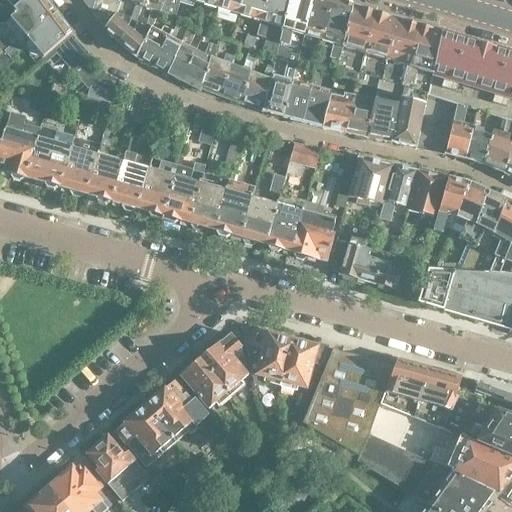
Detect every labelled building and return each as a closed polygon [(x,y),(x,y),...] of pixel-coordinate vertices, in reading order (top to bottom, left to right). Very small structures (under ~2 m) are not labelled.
[(0,0),(0,7),(3,10),(8,5),(13,10),(24,0),(0,0)] [(24,0),(13,10),(16,14),(6,23),(16,34),(7,42),(5,40),(0,40),(0,54),(11,45),(19,44),(26,38),(55,13),(44,0),(24,0)] [(82,0),(92,13),(95,0),(82,0)] [(95,0),(92,13),(104,29),(116,17),(120,0),(95,0)] [(141,0),(140,6),(136,22),(150,26),(157,13),(163,0),(141,0)] [(163,0),(157,13),(171,19),(179,0),(185,0),(192,2),(192,0),(163,0)] [(192,0),(192,2),(214,9),(216,0),(192,0)] [(216,0),(214,9),(238,16),(243,0),(216,0)] [(243,0),(238,16),(259,22),(264,0),(243,0)] [(264,0),(259,22),(254,36),(266,40),(263,49),(266,50),(265,54),(275,58),(279,45),(282,31),(282,29),(289,0),(264,0)] [(303,37),(312,0),(289,0),(282,29),(282,31),(279,45),(275,58),(285,61),(288,47),(300,50),(303,37)] [(312,0),(303,37),(300,51),(298,64),(307,66),(310,53),(318,55),(321,42),(331,1),(326,0),(312,0)] [(331,1),(321,42),(333,46),(329,60),(339,62),(342,48),(352,7),(343,5),(331,1)] [(352,7),(342,48),(339,62),(335,76),(358,83),(364,55),(373,14),(352,7)] [(55,13),(26,38),(19,44),(11,45),(0,54),(0,74),(10,65),(9,63),(24,49),(30,55),(28,57),(35,65),(43,58),(54,49),(71,34),(55,13)] [(116,17),(104,29),(109,36),(133,56),(136,58),(145,40),(151,28),(136,23),(133,29),(125,24),(128,20),(129,18),(117,14),(117,16),(116,17)] [(373,14),(364,55),(360,75),(384,82),(388,62),(396,21),(373,14)] [(396,21),(388,62),(384,82),(407,88),(411,69),(419,27),(396,21)] [(145,40),(136,58),(167,74),(182,44),(170,38),(173,32),(163,27),(160,33),(151,28),(145,40)] [(419,27),(411,69),(407,88),(428,95),(441,34),(419,27)] [(182,44),(167,74),(181,81),(194,50),(189,48),(196,32),(189,29),(182,44)] [(71,34),(54,49),(58,53),(71,68),(88,54),(71,34)] [(511,55),(441,34),(428,95),(427,98),(456,106),(460,107),(511,123),(511,55)] [(250,50),(253,39),(245,37),(242,48),(250,50)] [(194,50),(181,81),(199,91),(200,89),(201,90),(211,58),(215,59),(219,47),(209,44),(204,55),(194,50)] [(54,49),(43,58),(47,63),(58,53),(54,49)] [(231,65),(221,97),(242,105),(251,72),(256,55),(247,52),(242,69),(231,65)] [(211,58),(201,90),(221,97),(231,65),(233,57),(225,54),(222,62),(215,59),(211,58)] [(101,76),(85,57),(71,69),(87,89),(89,87),(101,76)] [(318,57),(316,69),(325,71),(327,59),(318,57)] [(263,112),(262,112),(261,114),(285,120),(294,81),(292,80),(296,65),(287,62),(283,78),(271,74),(270,80),(263,112)] [(251,72),(242,105),(262,112),(263,112),(270,80),(271,74),(272,72),(265,70),(263,77),(251,72)] [(9,72),(1,79),(11,86),(18,79),(9,72)] [(117,84),(101,76),(89,87),(114,95),(117,84)] [(294,81),(285,120),(304,125),(313,86),(294,81)] [(128,86),(125,97),(119,118),(134,122),(142,94),(128,86)] [(313,86),(304,125),(322,130),(330,102),(331,92),(331,91),(313,86)] [(330,102),(322,130),(346,135),(354,97),(331,92),(330,102)] [(142,94),(134,122),(127,146),(135,149),(142,124),(160,129),(163,116),(166,107),(142,94)] [(354,97),(346,135),(366,139),(374,101),(354,97)] [(399,98),(398,105),(390,144),(416,149),(425,105),(399,98)] [(425,105),(416,149),(444,156),(456,106),(427,98),(426,98),(425,105)] [(374,101),(366,139),(390,144),(398,105),(375,100),(374,101)] [(456,106),(444,156),(465,161),(474,128),(465,126),(469,113),(461,111),(460,107),(456,106)] [(189,116),(174,111),(170,124),(186,128),(189,116)] [(474,128),(465,161),(484,166),(493,133),(485,131),(488,118),(477,115),(474,128)] [(204,121),(198,143),(210,147),(216,124),(204,121)] [(0,142),(0,171),(10,175),(13,180),(19,182),(24,179),(26,179),(40,131),(8,122),(5,130),(5,132),(4,132),(1,143),(0,142)] [(493,133),(484,166),(504,175),(511,140),(511,126),(505,124),(503,135),(493,133)] [(42,125),(40,131),(26,179),(44,184),(46,189),(54,191),(58,188),(61,189),(74,138),(57,134),(58,130),(42,125)] [(74,138),(61,189),(70,191),(72,196),(79,198),(85,196),(87,196),(99,145),(74,138)] [(274,140),(271,149),(279,152),(282,143),(274,140)] [(99,145),(87,196),(94,198),(94,199),(95,199),(97,204),(105,206),(111,203),(112,203),(125,153),(99,145)] [(294,145),(289,163),(286,175),(301,179),(303,167),(315,170),(320,150),(294,145)] [(229,176),(236,150),(228,147),(221,174),(229,176)] [(125,153),(112,203),(121,206),(124,211),(130,213),(135,210),(138,211),(151,160),(125,153)] [(393,167),(357,159),(347,198),(358,200),(357,204),(368,206),(369,203),(383,206),(384,202),(393,167)] [(151,160),(138,211),(147,213),(150,218),(163,221),(177,167),(151,160)] [(177,167),(163,221),(174,224),(179,222),(190,225),(203,175),(205,167),(194,164),(192,172),(177,167)] [(393,167),(384,202),(383,206),(379,219),(390,222),(394,205),(407,209),(417,172),(393,167)] [(417,172),(407,209),(406,211),(436,218),(437,214),(448,180),(417,172)] [(203,175),(190,225),(193,230),(199,232),(204,229),(214,232),(214,233),(225,191),(228,181),(203,175)] [(252,199),(242,240),(244,245),(251,246),(256,243),(266,246),(280,196),(285,179),(273,175),(269,193),(255,189),(252,199)] [(448,180),(437,214),(436,218),(432,231),(443,233),(447,216),(456,218),(457,219),(468,184),(448,180)] [(225,191),(214,233),(215,233),(217,237),(226,240),(230,236),(241,239),(242,240),(252,199),(255,189),(228,181),(225,191)] [(468,184),(457,219),(465,222),(458,239),(467,243),(474,226),(487,193),(468,184)] [(487,193),(474,226),(467,243),(457,273),(478,273),(495,237),(493,235),(506,202),(487,193)] [(280,196),(266,246),(270,252),(277,254),(281,251),(291,253),(305,203),(280,196)] [(343,210),(346,199),(338,197),(335,208),(343,210)] [(511,205),(506,202),(493,235),(495,237),(478,273),(499,274),(510,245),(511,246),(511,242),(511,205)] [(305,203),(291,253),(293,254),(295,259),(302,261),(307,258),(323,262),(326,260),(332,242),(333,242),(334,236),(332,235),(335,224),(334,224),(334,222),(336,218),(322,213),(323,208),(305,203)] [(334,250),(328,267),(341,270),(339,276),(342,281),(352,284),(356,280),(378,286),(377,289),(388,292),(389,289),(394,290),(398,277),(400,278),(423,284),(427,273),(423,273),(421,277),(402,271),(400,270),(400,271),(391,268),(392,265),(368,258),(370,251),(373,243),(351,237),(348,245),(336,241),(336,243),(334,250)] [(510,245),(499,274),(511,274),(511,242),(511,246),(510,245)] [(392,265),(391,268),(400,271),(400,270),(402,271),(405,258),(394,254),(392,265)] [(441,271),(443,262),(438,261),(435,270),(441,271)] [(459,264),(454,262),(451,271),(457,273),(459,264)] [(423,284),(418,304),(443,312),(443,311),(454,273),(451,272),(428,271),(427,273),(423,284)] [(443,311),(485,324),(511,331),(511,274),(499,274),(478,273),(457,273),(454,273),(443,311)] [(250,346),(249,346),(248,347),(260,351),(258,359),(252,357),(248,358),(253,385),(255,385),(255,377),(278,383),(292,341),(290,340),(288,337),(281,335),(278,337),(267,334),(267,335),(254,331),(250,346)] [(202,358),(200,360),(228,393),(248,375),(243,369),(246,367),(241,348),(230,335),(220,344),(220,343),(211,351),(207,350),(202,354),(202,358)] [(292,341),(278,383),(307,391),(314,364),(320,367),(328,347),(319,343),(317,348),(306,344),(303,341),(297,340),(294,341),(292,341)] [(302,424),(312,429),(308,436),(356,463),(357,462),(369,435),(380,405),(384,393),(394,367),(332,350),(302,424)] [(228,393),(200,360),(198,361),(195,361),(189,365),(189,369),(180,377),(202,403),(208,410),(228,393)] [(394,367),(384,393),(380,405),(415,419),(419,403),(429,370),(397,361),(394,367)] [(429,370),(419,403),(415,419),(442,430),(443,427),(458,398),(456,397),(461,378),(429,370)] [(511,416),(511,396),(478,383),(461,378),(456,397),(458,398),(508,415),(511,416)] [(146,404),(143,407),(172,441),(175,444),(187,433),(189,436),(197,429),(196,426),(209,416),(207,414),(191,395),(188,398),(174,382),(165,390),(164,389),(155,397),(152,397),(147,401),(146,404)] [(305,412),(309,397),(300,394),(296,410),(305,412)] [(458,398),(443,427),(456,435),(459,435),(462,437),(467,440),(496,452),(511,459),(511,416),(508,415),(458,398)] [(115,432),(127,445),(146,469),(175,444),(172,441),(143,407),(142,408),(138,408),(134,412),(133,416),(124,423),(125,424),(115,432)] [(427,505),(426,507),(433,511),(486,511),(497,497),(452,474),(450,473),(434,465),(369,435),(357,462),(427,505)] [(154,494),(159,489),(135,462),(127,453),(124,456),(107,437),(98,445),(94,445),(90,449),(89,452),(87,454),(99,469),(95,472),(106,486),(108,484),(121,498),(137,484),(154,494)] [(318,446),(305,437),(294,453),(307,462),(318,446)] [(467,440),(452,474),(497,497),(511,474),(511,459),(496,452),(467,440)] [(50,487),(48,489),(67,511),(105,511),(107,510),(113,506),(101,491),(102,490),(89,474),(87,476),(79,466),(74,471),(72,468),(61,477),(58,476),(50,482),(50,487)] [(294,469),(282,489),(300,499),(313,478),(294,469)] [(67,511),(48,489),(47,490),(43,489),(36,495),(36,499),(26,507),(28,509),(24,511),(67,511)] [(330,495),(336,501),(342,495),(337,489),(330,495)] [(181,490),(166,511),(183,511),(186,509),(190,511),(192,511),(203,498),(199,495),(181,490)] [(336,501),(330,495),(324,501),(329,507),(336,501)] [(322,511),(323,511),(329,507),(324,501),(317,507),(322,511)]
